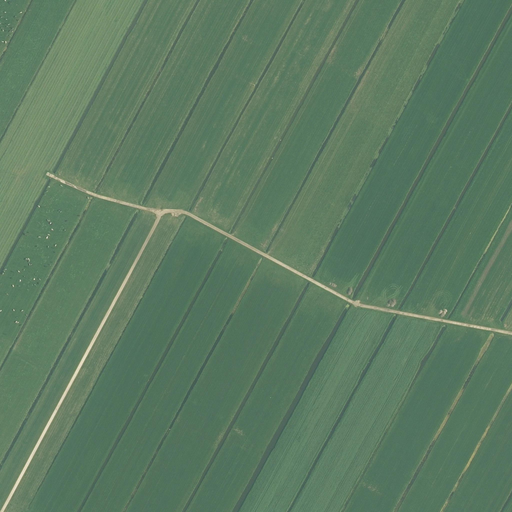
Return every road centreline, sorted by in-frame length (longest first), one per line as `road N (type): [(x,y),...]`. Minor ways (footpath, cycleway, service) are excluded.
road 1 (track): [(511,334),(349,302),(184,212),(88,191)]
road 2 (track): [(1,511),(161,210)]
